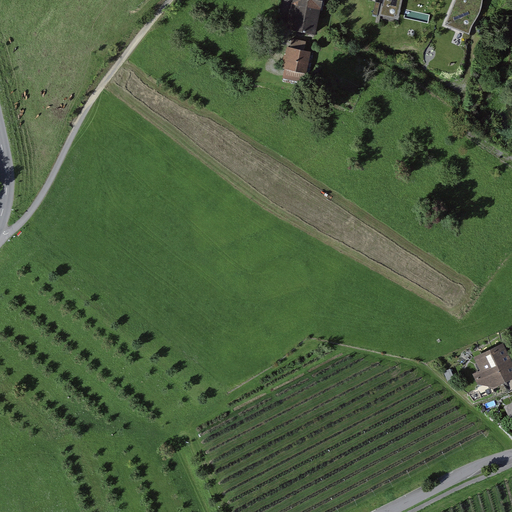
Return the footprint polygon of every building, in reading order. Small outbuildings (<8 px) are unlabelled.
[(327,3),(313,0),(296,0),(291,30),(321,36),(327,3)] [(386,0),(384,14),(400,18),(404,0),(386,0)] [(459,0),(452,18),(479,29),(490,0),(459,0)] [(315,54),(289,48),(284,68),(310,75),(315,54)] [(511,354),(507,344),(477,358),(491,388),(511,377),(511,354)] [(505,409),(496,414),(500,423),(510,418),(505,409)]
